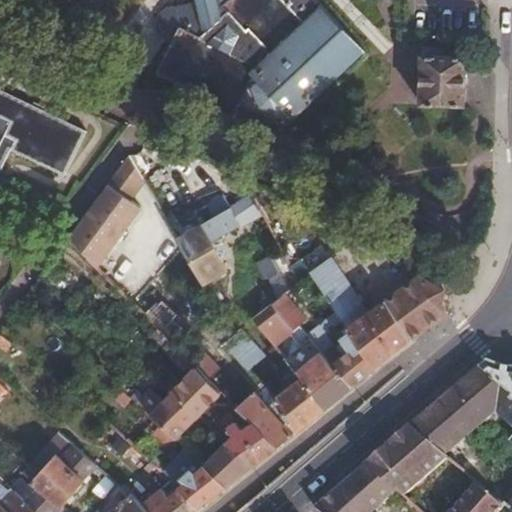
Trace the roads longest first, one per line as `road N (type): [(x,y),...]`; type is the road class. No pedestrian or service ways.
road 1 (unclassified): [(229,511),(402,365),(444,362)]
road 2 (secondary): [(285,495),(444,362)]
